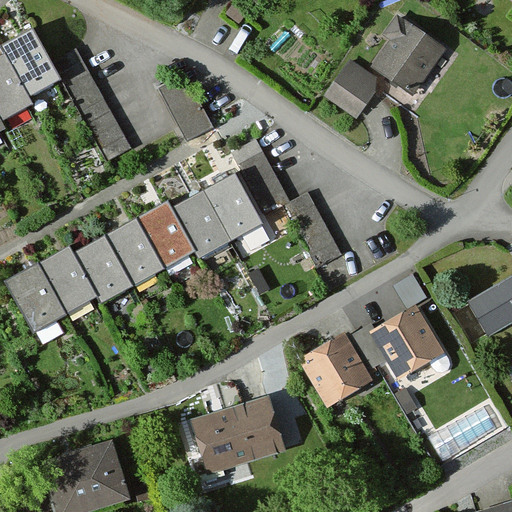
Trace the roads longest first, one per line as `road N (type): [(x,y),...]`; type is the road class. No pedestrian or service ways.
road 1 (residential): [(468,223),(200,381),(0,451)]
road 2 (residential): [(85,0),(235,78),(368,174),(468,223)]
